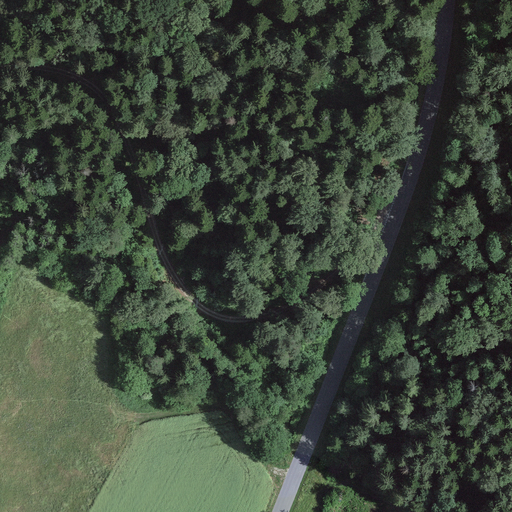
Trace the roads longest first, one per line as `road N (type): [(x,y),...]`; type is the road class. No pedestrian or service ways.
road 1 (track): [(0,64),(58,67),(85,78),(109,102),(164,258),(209,312),(279,312),(364,251),(385,246)]
road 2 (tertiary): [(281,511),(415,164),(447,0)]
